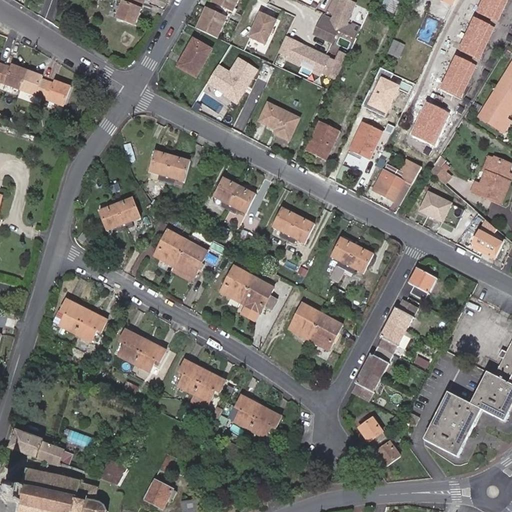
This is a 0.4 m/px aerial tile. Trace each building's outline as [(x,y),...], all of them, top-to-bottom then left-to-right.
[(131,24),(139,0),(118,0),(112,17),(131,24)] [(232,9),(235,0),(211,0),(211,2),(229,10),(232,9)] [(355,39),(358,33),(346,27),(356,4),(347,0),(338,0),(331,17),(323,14),(313,35),(331,43),(337,30),(355,39)] [(389,17),(396,0),(380,0),(377,7),(383,10),(382,14),(389,17)] [(508,0),(484,0),(478,14),(497,23),(508,0)] [(216,38),(225,20),(223,17),(205,8),(196,28),(216,38)] [(264,42),(274,18),(258,11),(248,35),(264,42)] [(496,28),(475,18),(459,51),(480,61),(496,28)] [(285,37),(277,56),(330,80),(342,55),(340,54),(341,51),(338,50),(337,52),(336,52),(332,60),(285,37)] [(196,75),(214,49),(197,39),(190,49),(192,50),(181,65),(196,75)] [(476,65),(456,57),(441,90),(461,98),(476,65)] [(215,65),(204,81),(222,93),(221,94),(232,102),(253,70),(235,58),(226,72),(215,65)] [(511,66),(483,111),(501,124),(504,120),(509,111),(511,112),(511,66)] [(0,84),(23,91),(29,73),(12,67),(11,69),(6,67),(0,84)] [(29,73),(23,91),(44,99),(50,83),(43,81),(44,78),(29,73)] [(401,87),(382,78),(370,106),(389,115),(401,87)] [(50,83),(44,99),(49,101),(63,106),(64,106),(72,88),(56,83),(55,85),(50,83)] [(267,98),(258,114),(261,115),(260,117),(273,125),(272,127),(287,135),(298,114),(267,98)] [(61,112),(63,106),(49,101),(47,106),(61,112)] [(450,112),(428,102),(414,135),(436,145),(450,112)] [(501,124),(483,111),(479,118),(497,130),(501,124)] [(359,151),(358,154),(368,159),(381,132),(369,127),(373,119),(366,115),(351,146),(359,151)] [(384,124),(373,118),(369,127),(381,132),(384,124)] [(326,158),(340,129),(321,119),(307,148),(326,158)] [(503,133),(508,128),(501,124),(497,130),(503,133)] [(183,178),(188,158),(154,148),(149,169),(159,171),(158,176),(172,180),(173,175),(183,178)] [(484,156),(473,182),(478,185),(484,172),(485,173),(491,159),(484,156)] [(391,201),(403,181),(410,185),(421,168),(405,159),(398,171),(386,165),(370,189),(391,201)] [(498,204),(510,178),(505,177),(507,173),(510,164),(503,161),(502,163),(491,159),(485,173),(484,172),(478,185),(473,182),(469,192),(498,204)] [(441,160),(434,175),(450,183),(457,168),(441,160)] [(350,169),(341,164),(334,177),(344,182),(350,169)] [(243,209),(253,191),(223,175),(213,193),(222,198),(220,202),(233,210),(235,205),(243,209)] [(142,216),(133,194),(101,207),(110,228),(118,225),(120,230),(134,225),(132,220),(142,216)] [(419,212),(440,223),(453,229),(462,211),(449,205),(429,194),(419,212)] [(302,240),(312,222),(281,206),(271,224),(280,229),(278,233),(291,240),(294,236),(302,240)] [(470,248),(492,260),(502,242),(483,232),(487,224),(484,222),(470,248)] [(470,248),(480,229),(474,226),(464,245),(470,248)] [(193,276),(207,250),(167,228),(153,253),(193,276)] [(370,253),(339,236),(329,255),(338,259),(328,277),(329,278),(335,281),(340,271),(342,267),(349,270),(350,266),(360,272),(370,253)] [(193,276),(173,265),(171,269),(190,280),(193,276)] [(260,312),(274,287),(234,265),(220,290),(260,312)] [(422,302),(434,279),(415,268),(407,285),(411,287),(408,294),(422,302)] [(332,286),(335,281),(329,278),(326,285),(331,288),(326,299),(334,303),(340,290),(332,286)] [(101,329),(107,318),(67,297),(62,308),(67,311),(60,322),(91,338),(97,327),(101,329)] [(387,323),(403,331),(416,308),(401,300),(396,310),(394,309),(387,323)] [(327,350),(341,324),(301,302),(287,328),(327,350)] [(376,347),(391,354),(403,331),(387,323),(379,337),(381,338),(376,347)] [(160,360),(166,348),(126,328),(120,338),(126,341),(119,352),(149,368),(156,357),(160,360)] [(511,341),(493,377),(511,387),(511,341)] [(370,355),(363,369),(379,378),(391,354),(376,347),(372,355),(370,355)] [(220,391),(226,379),(186,359),(184,358),(177,372),(182,375),(177,385),(193,393),(189,401),(204,409),(208,401),(215,388),(220,391)] [(356,385),(352,394),(367,401),(379,378),(363,369),(354,385),(356,385)] [(511,387),(493,377),(486,374),(470,404),(448,393),(424,440),(456,457),(480,411),(503,423),(511,404),(511,387)] [(272,426),(278,415),(240,392),(234,404),(238,407),(232,418),(261,435),(268,424),(272,426)] [(208,401),(204,409),(201,415),(206,417),(211,408),(208,401)] [(221,408),(216,406),(213,411),(218,414),(221,408)] [(193,411),(187,408),(182,417),(189,420),(193,411)] [(414,428),(419,418),(410,414),(405,423),(414,428)] [(227,419),(220,415),(217,421),(223,425),(227,419)] [(376,452),(385,465),(397,457),(390,446),(399,439),(395,433),(385,439),(372,419),(359,427),(368,441),(370,440),(378,451),(376,452)] [(45,440),(18,430),(11,449),(58,465),(64,449),(44,442),(45,440)] [(122,468),(123,466),(105,459),(98,478),(114,484),(122,468)] [(122,468),(114,484),(141,496),(150,480),(140,476),(142,470),(135,466),(132,472),(122,468)] [(95,502),(99,487),(84,483),(83,481),(80,482),(73,480),(75,475),(68,474),(67,479),(65,479),(65,476),(63,475),(62,478),(49,475),(49,473),(46,472),(46,474),(31,471),(31,468),(28,467),(28,470),(25,469),(25,472),(27,473),(23,487),(12,485),(12,482),(9,481),(9,484),(7,483),(6,486),(8,487),(6,498),(3,497),(3,500),(5,501),(5,503),(7,504),(8,501),(20,504),(17,511),(111,511),(109,511),(107,508),(109,506),(108,505),(106,506),(102,504),(102,502),(101,502),(100,503),(95,502)] [(168,487),(151,479),(150,480),(141,496),(159,506),(168,487)] [(211,496),(193,495),(192,510),(210,511),(211,496)]
